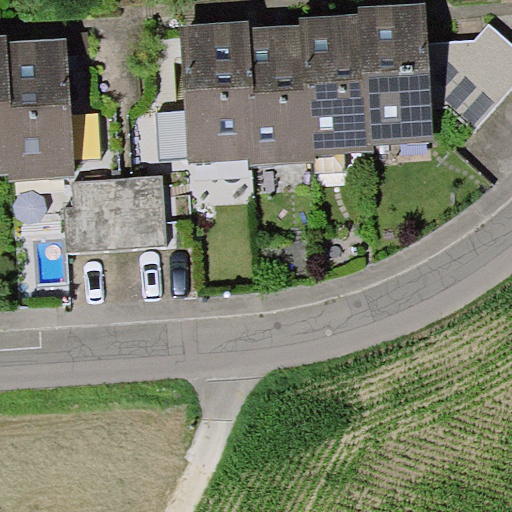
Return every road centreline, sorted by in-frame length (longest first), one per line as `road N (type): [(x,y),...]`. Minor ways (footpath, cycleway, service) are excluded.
road 1 (residential): [(511,236),(467,274),(265,341),(0,361)]
road 2 (track): [(180,511),(265,341)]
